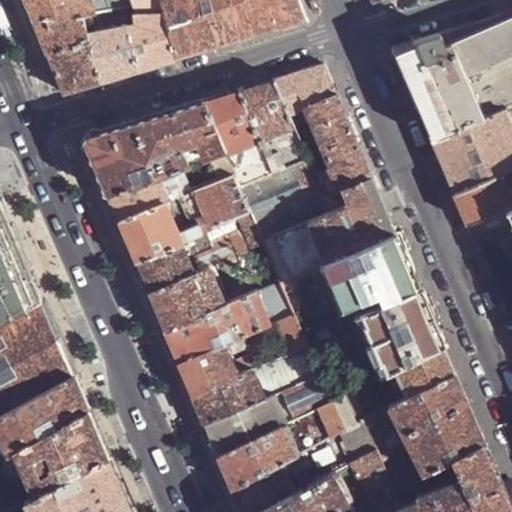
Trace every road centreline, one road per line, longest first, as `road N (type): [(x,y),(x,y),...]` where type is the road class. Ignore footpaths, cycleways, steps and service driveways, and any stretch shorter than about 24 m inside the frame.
road 1 (residential): [(511,413),(350,30)]
road 2 (secondary): [(185,511),(25,130)]
road 3 (residential): [(25,130),(350,30)]
